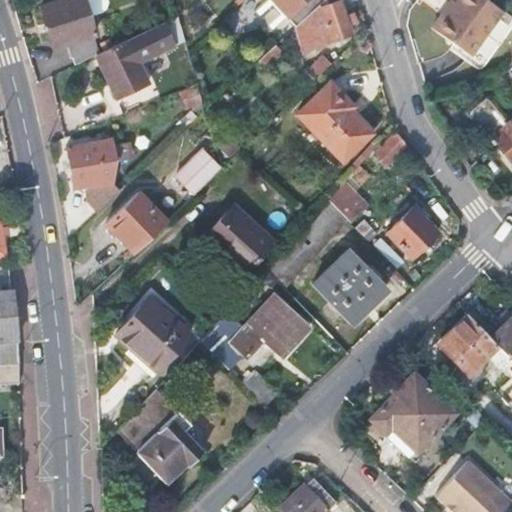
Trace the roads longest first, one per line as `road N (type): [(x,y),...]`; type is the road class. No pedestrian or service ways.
road 1 (secondary): [(68,511),(48,259),(0,31)]
road 2 (residential): [(379,0),(409,112),(497,240)]
road 3 (unclassified): [(302,425),(497,240)]
road 4 (unclassified): [(210,511),(302,425)]
road 5 (unclassified): [(302,425),(393,511)]
